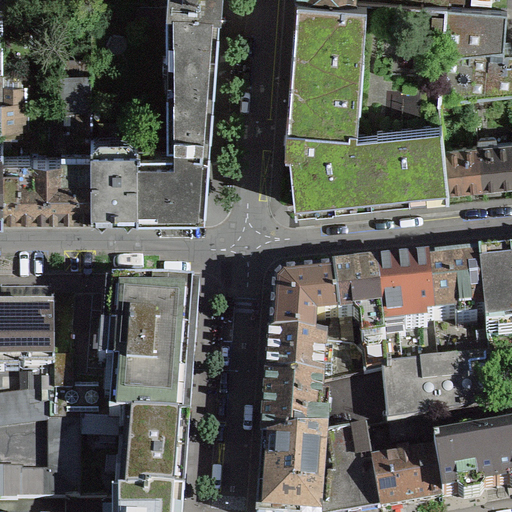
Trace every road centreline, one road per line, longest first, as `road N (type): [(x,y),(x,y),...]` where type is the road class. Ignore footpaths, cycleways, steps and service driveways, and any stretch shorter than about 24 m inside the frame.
road 1 (residential): [(246,246),(511,218)]
road 2 (residential): [(246,246),(227,511)]
road 3 (residential): [(267,0),(246,246)]
road 4 (residential): [(246,246),(0,246)]
